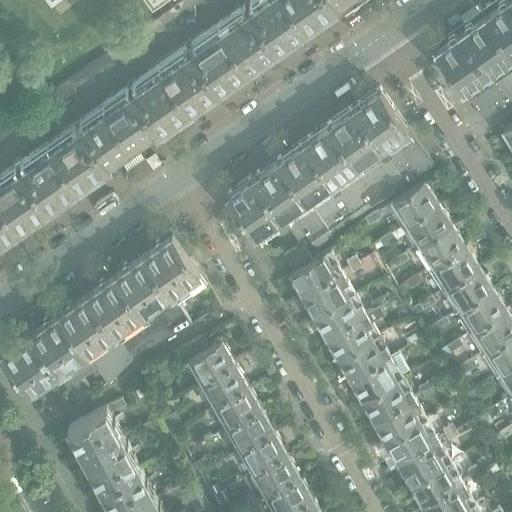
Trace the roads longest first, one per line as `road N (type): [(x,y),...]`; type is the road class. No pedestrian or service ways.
road 1 (residential): [(379,511),(181,176)]
road 2 (unclassified): [(181,176),(390,31)]
road 3 (residential): [(390,31),(511,223)]
road 4 (unclassified): [(0,306),(181,176)]
